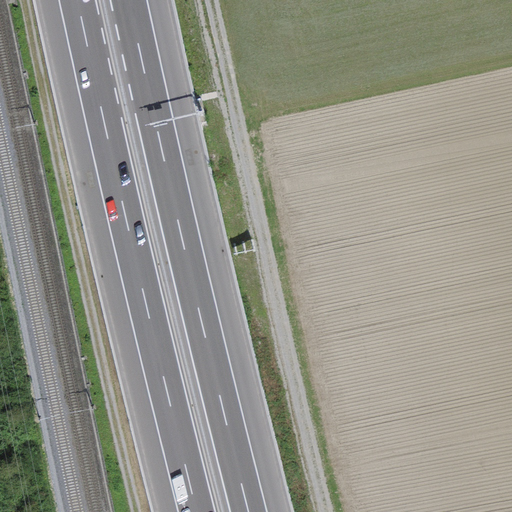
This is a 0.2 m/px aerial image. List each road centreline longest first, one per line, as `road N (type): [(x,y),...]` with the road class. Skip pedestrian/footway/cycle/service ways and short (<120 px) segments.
road 1 (motorway): [(248,511),(128,0)]
road 2 (motorway): [(77,0),(196,511)]
road 3 (track): [(209,0),(323,511)]
road 4 (track): [(23,0),(136,511)]
